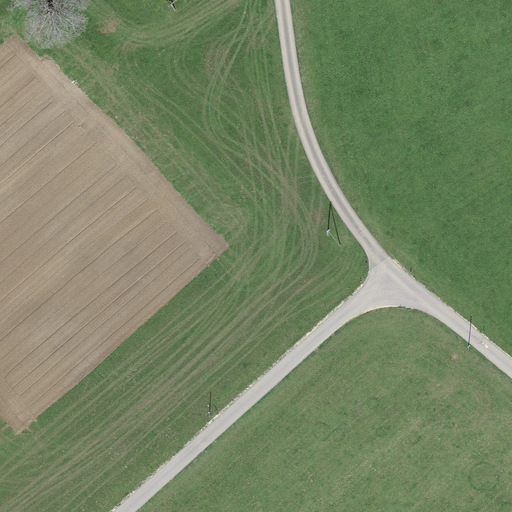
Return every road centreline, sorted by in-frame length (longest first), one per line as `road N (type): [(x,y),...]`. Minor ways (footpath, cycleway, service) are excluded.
road 1 (unclassified): [(397,287),(317,328),(134,511)]
road 2 (unclassified): [(286,0),(303,118),(319,164),(397,287)]
road 3 (unclassified): [(511,358),(463,317),(397,287)]
